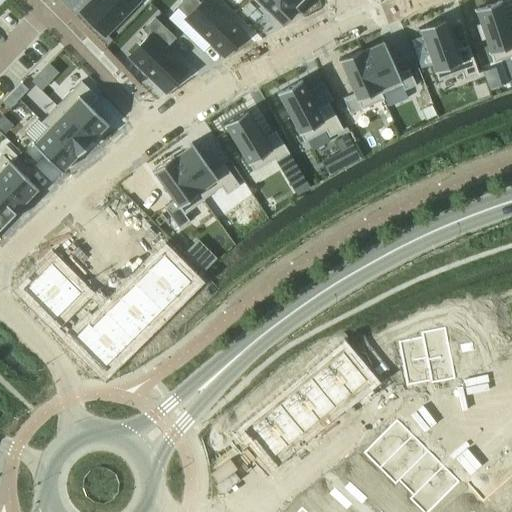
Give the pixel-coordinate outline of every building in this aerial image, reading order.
[(90,0),(79,11),(104,36),(139,0),(138,0),(90,0)] [(196,0),(178,0),(174,4),(184,14),(182,16),(220,54),(242,32),(209,0),(197,0),(197,1),(196,0)] [(256,0),(281,24),(295,10),(293,8),(300,0),(256,0)] [(501,0),(474,9),(474,11),(475,11),(480,25),(477,26),(481,39),(484,38),(489,52),(488,52),(489,54),(490,53),(493,62),(511,55),(511,30),(510,31),(500,2),(501,2),(501,0)] [(149,35),(128,56),(165,92),(187,70),(164,48),(174,38),(154,18),(143,30),(149,35)] [(445,19),(418,28),(418,30),(419,29),(434,71),(433,71),(433,73),(435,72),(438,81),(461,73),(463,80),(478,74),(468,45),(454,50),(444,21),(445,20),(445,19)] [(361,49),(360,49),(382,99),(383,99),(381,94),(402,85),(404,90),(415,85),(408,69),(397,74),(382,40),(381,41),(381,42),(362,51),(361,49)] [(360,49),(337,60),(338,62),(340,61),(353,92),(342,97),(350,114),(382,99),(360,49)] [(38,73),(31,80),(40,90),(47,83),(38,73)] [(301,79),(276,92),(277,94),(278,93),(298,132),(297,133),(298,134),(299,133),(304,142),(325,130),(329,137),(343,129),(328,102),(316,109),(301,82),(302,81),(301,79)] [(80,81),(56,105),(91,139),(105,125),(106,125),(108,124),(89,106),(97,97),(80,81)] [(20,82),(11,92),(18,99),(27,89),(20,82)] [(11,92),(2,102),(9,108),(18,99),(11,92)] [(56,105),(41,121),(76,155),(91,139),(56,105)] [(247,109),(223,124),(223,125),(225,125),(247,162),(246,163),(247,164),(248,163),(253,171),(274,159),(275,161),(289,153),(275,130),(263,137),(247,111),(248,111),(247,109)] [(2,115),(0,117),(0,128),(4,133),(13,124),(2,115)] [(33,142),(31,143),(61,172),(62,171),(61,170),(76,155),(41,121),(40,122),(47,128),(33,143),(33,142)] [(172,156),(203,200),(204,200),(203,199),(221,187),(226,194),(239,185),(223,164),(212,172),(191,142),(190,143),(191,145),(174,157),(172,156)] [(2,154),(0,155),(0,184),(21,204),(36,189),(36,190),(38,189),(2,154)] [(172,156),(151,171),(152,172),(153,171),(174,200),(163,207),(179,228),(189,220),(184,214),(203,200),(172,156)] [(0,184),(0,213),(6,220),(21,204),(0,184)] [(140,243),(131,252),(137,258),(146,249),(140,243)] [(74,252),(69,258),(77,266),(83,260),(74,252)] [(131,252),(123,260),(129,266),(137,258),(131,252)] [(164,254),(148,269),(176,296),(191,281),(164,254)] [(83,260),(77,266),(86,275),(92,269),(83,260)] [(51,262),(24,289),(39,305),(66,277),(51,262)] [(148,269),(134,283),(161,310),(176,296),(148,269)] [(111,272),(103,280),(108,286),(117,278),(111,272)] [(66,277),(39,305),(54,320),(81,293),(66,277)] [(103,280),(94,289),(100,295),(108,286),(103,280)] [(134,283),(120,298),(147,325),(161,310),(134,283)] [(120,298),(105,312),(132,339),(147,325),(120,298)] [(82,301),(74,309),(80,315),(88,307),(82,301)] [(74,309),(65,318),(71,324),(80,315),(74,309)] [(91,326),(118,354),(132,339),(105,312),(91,326)] [(73,338),(72,338),(103,369),(118,354),(91,326),(88,322),(73,338)] [(445,328),(420,332),(421,337),(422,337),(431,381),(430,381),(430,384),(455,379),(445,328)] [(421,337),(398,342),(406,386),(430,381),(431,381),(422,337),(421,337)] [(472,343),(460,345),(461,353),(473,351),(472,343)] [(342,351),(326,364),(350,394),(367,380),(342,351)] [(383,362),(374,369),(379,376),(388,368),(383,362)] [(326,364),(310,377),(334,407),(350,394),(326,364)] [(310,377),(294,390),(319,420),(334,407),(310,377)] [(294,390),(278,403),(303,433),(319,420),(294,390)] [(369,399),(360,406),(365,413),(375,405),(369,399)] [(278,403),(263,416),(287,446),(303,433),(278,403)] [(360,406),(351,414),(356,420),(365,413),(360,406)] [(263,416),(246,430),(270,459),(287,446),(263,416)] [(396,420),(363,453),(379,469),(412,436),(396,420)] [(338,424),(329,432),(334,438),(343,431),(338,424)] [(329,432),(319,440),(324,446),(334,438),(329,432)] [(412,436),(379,469),(395,485),(398,482),(398,481),(428,451),(412,436)] [(307,450),(297,458),(302,464),(312,457),(307,450)] [(428,451),(398,481),(398,482),(412,496),(413,496),(443,466),(428,451)] [(297,458),(288,466),(293,472),(302,464),(297,458)] [(412,496),(409,499),(421,511),(429,511),(459,482),(443,466),(413,496),(412,496)] [(349,481),(344,487),(352,495),(358,489),(349,481)] [(334,487),(329,493),(338,501),(343,495),(334,487)] [(358,489),(352,495),(361,503),(367,497),(358,489)] [(343,495),(338,501),(346,509),(352,503),(343,495)]
